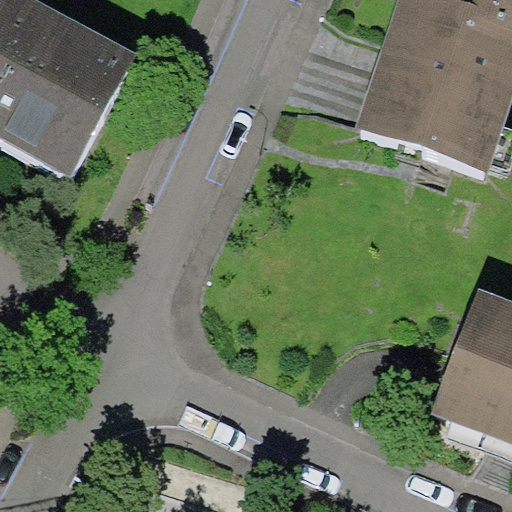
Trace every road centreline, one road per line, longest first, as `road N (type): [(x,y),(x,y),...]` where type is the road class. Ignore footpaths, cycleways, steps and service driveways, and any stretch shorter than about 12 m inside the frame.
road 1 (residential): [(117,375),(274,0)]
road 2 (residential): [(419,511),(117,375)]
road 3 (residential): [(29,511),(117,375)]
road 4 (residential): [(117,375),(0,307)]
